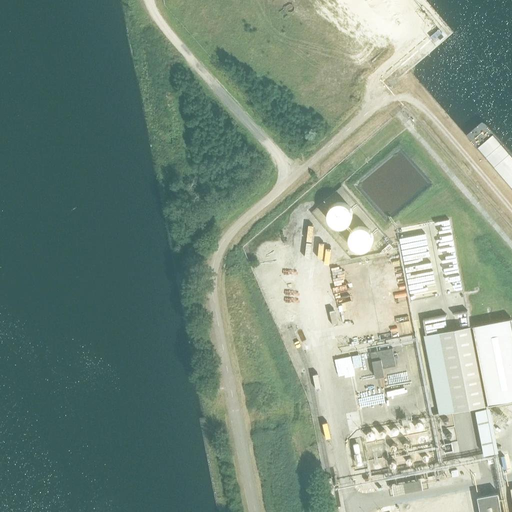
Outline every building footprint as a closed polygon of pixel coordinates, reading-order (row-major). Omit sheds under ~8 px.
[(349,219),(350,215),(350,213),(349,211),(348,208),(346,207),(344,205),(342,205),(339,204),(337,205),(335,205),(332,207),(331,208),(330,211),(329,212),(329,215),(329,217),(329,219),(332,222),(333,224),(335,225),(339,226),(341,226),(344,225),(347,223),(349,219)] [(401,231),(404,243),(412,242),(411,238),(424,236),(422,227),(401,231)] [(369,243),(370,239),(369,235),(369,233),(367,231),(364,229),(361,228),(360,228),(357,228),(355,229),(352,231),(351,233),(349,235),(349,239),(349,241),(349,243),(352,246),(355,248),(357,249),(359,249),(361,249),(363,249),(365,248),(367,246),(369,243)] [(417,258),(407,259),(413,296),(424,294),(422,285),(418,286),(417,277),(420,276),(417,258)] [(461,310),(461,324),(472,323),(472,310),(461,310)] [(511,317),(471,325),(471,326),(486,405),(511,399),(511,317)] [(471,326),(424,334),(440,413),(486,405),(471,326)] [(392,348),(370,352),(375,377),(384,376),(382,367),(395,365),(392,348)] [(394,381),(394,393),(411,392),(411,381),(394,381)] [(490,407),(476,410),(484,454),(499,452),(490,407)] [(397,492),(425,487),(423,477),(395,482),(397,492)] [(477,494),(480,511),(502,511),(498,490),(477,494)]
